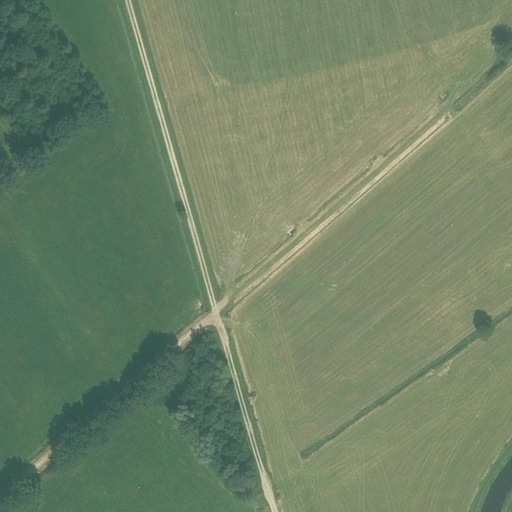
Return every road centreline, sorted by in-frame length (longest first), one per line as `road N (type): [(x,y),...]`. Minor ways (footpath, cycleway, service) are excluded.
road 1 (track): [(216,309),(130,0)]
road 2 (track): [(216,309),(441,112)]
road 3 (track): [(0,499),(216,309)]
road 4 (track): [(273,511),(216,309)]
